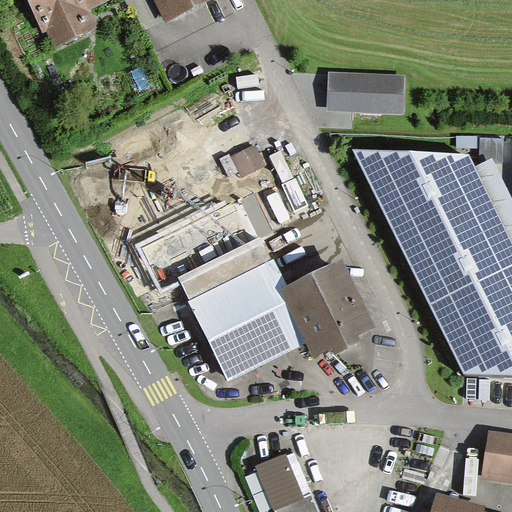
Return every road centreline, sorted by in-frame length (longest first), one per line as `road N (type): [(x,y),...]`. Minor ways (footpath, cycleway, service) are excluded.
road 1 (unclassified): [(511,427),(311,416),(186,439)]
road 2 (primary): [(186,439),(62,218)]
road 3 (primary): [(62,218),(0,105)]
